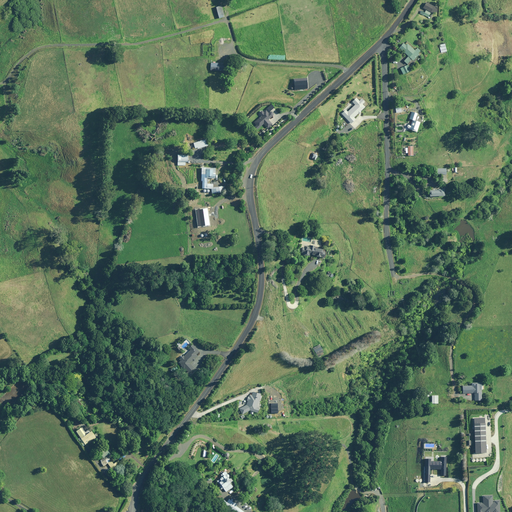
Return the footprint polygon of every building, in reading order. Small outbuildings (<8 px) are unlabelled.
[(425,2),(422,8),(430,12),(436,12),(436,6),(432,6),(425,2)] [(221,5),(215,7),(218,18),(224,16),(221,5)] [(412,60),(418,54),(420,51),(417,48),(414,50),(406,43),(405,45),(402,42),(398,47),(407,56),(403,60),(407,64),(411,59),(412,60)] [(224,63),(210,62),(209,70),(223,71),(224,63)] [(408,64),(400,68),(403,74),(411,71),(408,64)] [(293,78),(294,89),(306,88),(306,77),(293,78)] [(346,109),(341,114),(350,123),(355,118),(354,117),(365,107),(356,98),(352,101),(355,104),(348,111),(346,109)] [(260,116),(253,122),(256,125),(253,128),(255,131),(263,124),(266,128),(272,124),(268,119),(271,117),(272,117),(272,116),(273,116),(273,115),(273,114),(273,113),(273,112),(272,112),(271,111),(270,111),(269,111),(269,112),(268,112),(268,113),(265,110),(263,112),(263,111),(262,111),(261,111),(260,111),(259,111),(259,112),(258,113),(259,114),(259,115),(260,116)] [(416,132),(419,122),(415,121),(414,124),(411,123),(411,125),(413,126),(411,130),(416,132)] [(197,148),(208,145),(206,139),(193,143),(195,148),(197,148)] [(215,168),(201,167),(200,175),(202,175),(202,178),(201,178),(201,186),(205,186),(205,189),(212,189),(213,184),(206,184),(206,178),(214,179),(215,168)] [(429,190),(429,196),(445,196),(445,188),(438,188),(438,190),(429,190)] [(195,209),(197,225),(209,223),(207,208),(195,209)] [(313,257),(323,258),(324,251),(321,251),(322,249),(314,248),(314,246),(308,245),(308,247),(305,247),(305,248),(302,247),(301,248),(300,255),(310,256),(310,255),(313,255),(313,257)] [(198,355),(197,354),(196,354),(199,351),(192,344),(188,348),(190,350),(184,356),(182,354),(178,359),(180,360),(178,362),(180,365),(188,373),(193,367),(189,363),(192,360),(193,361),(195,359),(194,359),(198,355)] [(319,353),(323,351),(319,344),(312,348),(317,357),(320,356),(319,353)] [(474,394),(474,400),(482,400),(482,390),(484,390),(484,385),(481,385),(481,383),(471,383),(471,385),(462,385),(462,393),(474,394)] [(257,408),(260,394),(252,392),(252,395),(250,394),(249,397),(248,396),(247,401),(246,405),(239,409),(242,414),(249,411),(258,413),(259,408),(257,408)] [(474,417),(475,452),(486,452),(484,417),(474,417)] [(75,431),(79,437),(77,439),(83,446),(85,445),(95,437),(98,435),(96,433),(94,435),(91,431),(85,435),(80,427),(75,431)] [(116,461),(113,464),(107,455),(100,460),(101,462),(100,462),(103,466),(107,463),(112,470),(115,467),(119,465),(116,461)] [(425,458),(424,482),(430,482),(430,469),(441,469),(441,475),(446,475),(446,457),(441,457),(441,460),(430,460),(430,458),(425,458)] [(220,478),(216,481),(220,485),(219,486),(221,489),(222,488),(223,488),(226,492),(232,487),(229,483),(233,480),(230,477),(232,475),(230,472),(227,474),(225,471),(222,474),(223,475),(220,478)] [(482,511),(483,511),(484,511),(483,511),(499,511),(499,500),(494,500),(494,502),(492,502),(492,494),(482,495),(483,503),(482,503),(482,502),(476,502),(476,511),(482,511)] [(226,502),(223,499),(220,503),(231,511),(243,511),(238,507),(239,506),(232,501),(233,500),(231,498),(230,500),(229,499),(226,502)]
